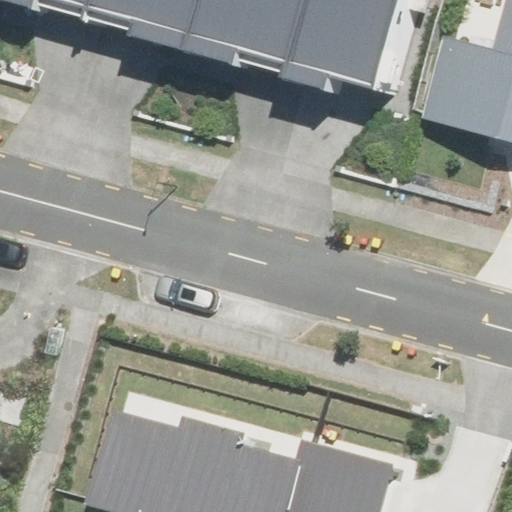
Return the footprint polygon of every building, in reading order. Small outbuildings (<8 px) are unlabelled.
[(61,0),(96,0),(108,3),(109,0),(26,0),(59,9),(61,0)] [(154,38),(204,51),(218,0),(109,0),(108,3),(159,18),(154,38)] [(310,60),(326,0),(218,0),(204,51),(260,67),(265,48),(310,60)] [(354,75),(399,87),(422,0),(326,0),(310,60),(306,77),(351,89),(354,75)] [(452,28),(429,113),(511,135),(511,0),(502,41),(452,28)] [(112,497),(138,504),(167,511),(391,511),(405,460),(313,436),(308,454),(257,440),(261,427),(202,412),(198,424),(136,408),(112,497)]
